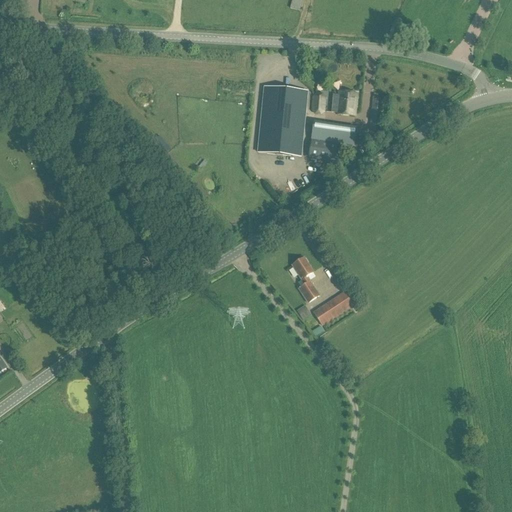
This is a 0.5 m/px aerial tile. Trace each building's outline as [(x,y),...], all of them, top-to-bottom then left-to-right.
[(292,0),(290,10),(300,12),(303,0),(292,0)] [(301,157),(308,92),(266,87),(260,153),(301,157)] [(335,97),(333,113),(337,114),(337,116),(342,116),(349,117),(355,117),(358,96),(352,95),(346,95),(339,94),(339,98),(335,97)] [(373,94),(370,132),(379,132),(380,117),(382,95),(373,94)] [(313,100),(312,112),(315,116),(321,116),(322,116),(323,115),(325,113),(325,108),(326,100),(325,97),(324,96),(321,95),(318,95),(317,95),(315,96),(314,98),(313,100)] [(311,141),(309,159),(326,161),(335,163),(338,145),(338,142),(355,144),(356,134),(357,129),(314,123),(313,127),(312,136),(311,139),(311,141)] [(304,260),(293,267),(305,287),(299,291),(308,304),(320,297),(308,278),(314,274),(304,260)] [(349,292),(314,314),(323,327),(357,305),(349,292)] [(293,311),(297,322),(306,319),(302,308),(293,311)]
